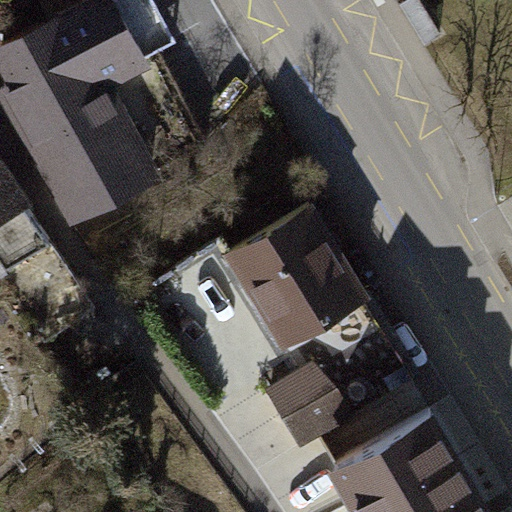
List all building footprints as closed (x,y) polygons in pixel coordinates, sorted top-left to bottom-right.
[(85,0),(61,12),(5,42),(15,79),(7,84),(80,213),(208,144),(158,48),(149,54),(120,0),(85,0)] [(55,0),(61,12),(85,0),(55,0)] [(434,0),(408,0),(433,41),(452,31),(434,0)] [(0,161),(0,252),(10,267),(0,273),(0,289),(32,336),(94,294),(0,161)] [(314,203),(272,228),(376,400),(394,390),(418,375),(314,203)] [(376,400),(272,228),(232,253),(306,370),(274,390),(307,442),(344,420),(376,400)] [(418,375),(394,390),(425,442),(450,428),(418,375)] [(378,476),(344,420),(307,442),(336,490),(339,487),(348,499),(374,481),(378,476)] [(308,510),(307,511),(461,511),(443,486),(408,511),(399,511),(374,481),(348,499),(339,487),(336,490),(308,510)]
